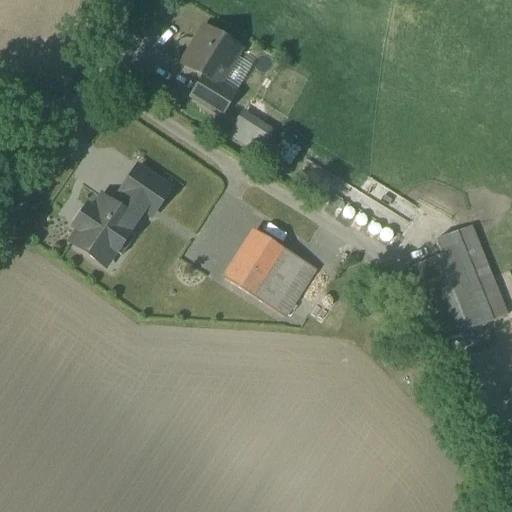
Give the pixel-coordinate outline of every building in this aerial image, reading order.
[(234,94),(227,90),(248,55),(204,29),(180,68),(203,83),(193,99),(221,116),(234,94)] [(269,131),(241,115),(228,136),(256,153),(269,131)] [(102,193),(70,241),(108,266),(143,213),(150,218),(164,198),(131,176),(114,201),(102,193)] [(473,228),(436,242),(441,255),(416,265),(444,343),(507,316),(473,228)] [(285,317),(314,270),(253,233),(224,280),(285,317)]
